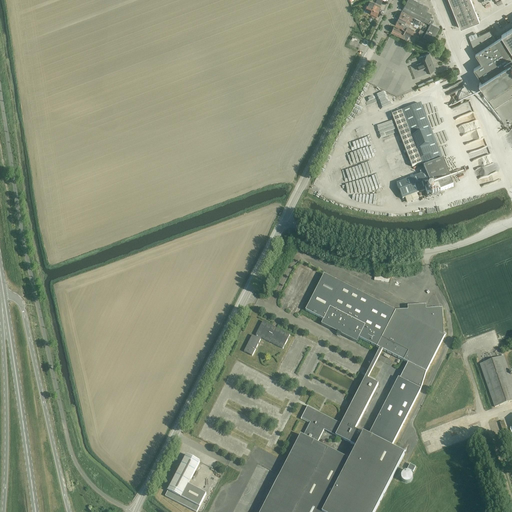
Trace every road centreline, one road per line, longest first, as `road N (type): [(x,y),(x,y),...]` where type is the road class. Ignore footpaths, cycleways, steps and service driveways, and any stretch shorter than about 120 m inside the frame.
road 1 (unclassified): [(133,511),(101,493),(74,459),(0,88)]
road 2 (unknown): [(272,309),(300,257),(370,287),(446,305),(450,344),(414,419),(415,440)]
road 3 (tertiary): [(135,511),(285,218)]
road 4 (tertiary): [(285,218),(396,0)]
road 5 (tertiary): [(69,511),(22,305),(1,289)]
road 6 (tertiary): [(1,289),(35,511)]
road 7 (tertiary): [(1,289),(3,511)]
road 8 (unclassified): [(285,218),(375,252),(444,248)]
